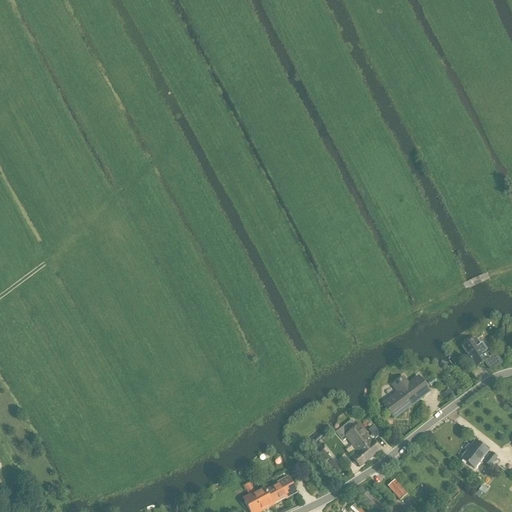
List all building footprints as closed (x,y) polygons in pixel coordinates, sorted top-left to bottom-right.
[(481,345),(479,346),(475,340),(462,349),(475,369),(484,363),(490,372),(501,364),(495,355),(488,360),(485,354),(486,353),(481,345)] [(393,419),(429,392),(418,378),(408,386),(402,379),(393,386),(398,393),(383,405),(393,419)] [(357,454),(372,442),(359,426),(356,428),(351,421),(342,429),(336,433),(343,442),(346,439),(357,454)] [(375,426),(369,431),(372,436),(375,439),(381,434),(375,426)] [(372,442),(357,454),(351,459),(359,468),(381,451),(373,441),(372,442)] [(490,467),(497,459),(475,442),(461,460),(474,470),(484,457),(487,460),(484,463),(490,467)] [(324,464),(330,458),(324,451),(318,456),(324,464)] [(334,475),(340,470),(332,460),(326,466),(334,475)] [(265,492),(272,506),(285,499),(285,500),(296,494),(288,478),(277,484),(277,485),(265,492)] [(395,482),(388,488),(400,501),(406,496),(395,482)] [(272,506),(265,492),(263,489),(255,493),(250,484),(244,487),(249,496),(242,500),(248,511),(263,511),(273,507),(272,506)] [(371,511),(384,511),(386,510),(367,493),(359,501),(371,511)]
